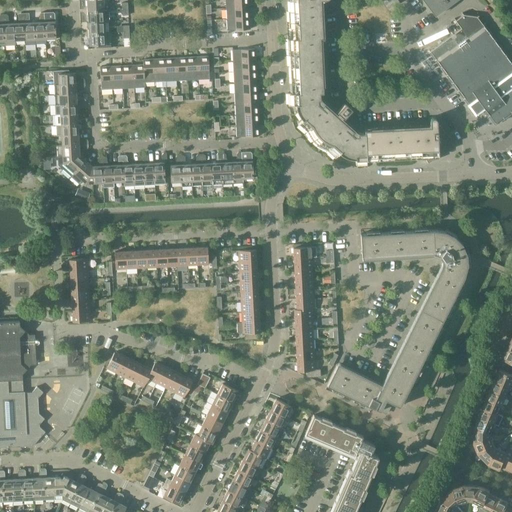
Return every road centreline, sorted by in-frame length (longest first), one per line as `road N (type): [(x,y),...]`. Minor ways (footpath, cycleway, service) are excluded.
road 1 (residential): [(271,230),(55,242),(59,320)]
road 2 (residential): [(279,141),(109,147),(95,139),(91,55)]
road 3 (residential): [(259,381),(214,360),(182,358),(95,328),(66,329),(59,320)]
road 4 (residential): [(370,275),(371,290),(344,345),(371,357),(408,289),(389,275)]
road 5 (residential): [(0,459),(68,457),(176,511)]
road 6 (residential): [(290,166),(331,180),(475,176)]
road 7 (residential): [(270,40),(149,44),(91,55)]
road 8 (residential): [(259,381),(275,337),(271,230)]
road 9 (residential): [(445,105),(354,105),(342,89),(340,51)]
road 10 (residential): [(194,511),(259,381)]
road 11 (residential): [(370,275),(352,271),(349,225),(271,230)]
